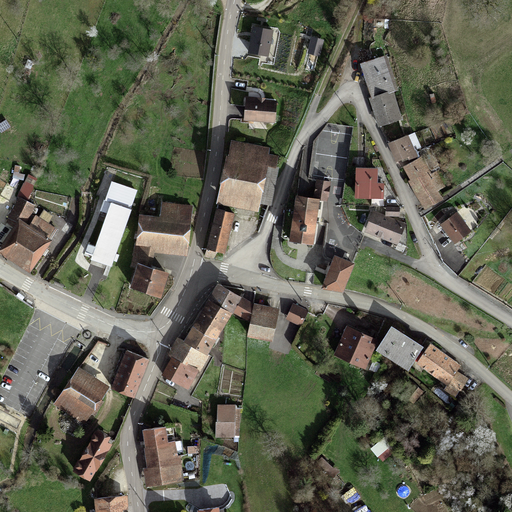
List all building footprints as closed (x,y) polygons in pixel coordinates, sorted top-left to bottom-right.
[(272,30),(254,26),(249,52),(267,55),(272,30)] [(318,53),(321,40),(313,38),(309,51),(318,53)] [(383,58),(393,89),(397,88),(387,57),(383,58)] [(369,85),(372,96),(391,90),(393,89),(383,58),(361,65),(362,67),(363,66),(369,85)] [(399,118),(391,90),(372,96),(370,97),(369,97),(379,125),(399,118)] [(264,98),(264,100),(246,99),(244,119),(274,121),(276,99),(264,98)] [(0,123),(0,132),(1,133),(10,127),(5,120),(0,123)] [(400,138),(389,142),(396,160),(401,158),(402,160),(406,159),(406,160),(416,155),(414,149),(420,147),(414,132),(408,135),(400,138)] [(349,156),(357,157),(358,141),(350,140),(349,156)] [(231,141),(227,156),(236,159),(240,144),(231,141)] [(227,156),(220,194),(258,201),(267,155),(268,150),(254,146),(240,144),(236,159),(227,156)] [(267,155),(258,201),(269,204),(274,176),(276,156),(267,155)] [(429,174),(420,157),(403,166),(411,179),(418,192),(427,188),(431,193),(435,191),(436,192),(423,199),(424,202),(427,207),(442,199),(440,197),(436,191),(436,190),(443,187),(435,171),(429,174)] [(357,168),(356,195),(382,196),(383,185),(380,184),(380,178),(376,178),(376,169),(357,168)] [(29,175),(18,198),(25,201),(36,179),(29,175)] [(314,199),(296,196),(290,240),(312,243),(318,199),(326,200),(329,181),(317,179),(314,199)] [(119,254),(115,252),(136,190),(111,181),(101,210),(108,213),(96,247),(87,244),(85,250),(94,253),(90,264),(109,270),(113,260),(116,261),(119,254)] [(15,225),(0,246),(0,251),(29,270),(41,253),(44,255),(48,250),(44,247),(50,240),(49,239),(56,230),(32,214),(26,224),(24,223),(33,205),(25,201),(18,198),(7,221),(15,225)] [(131,285),(160,294),(166,273),(146,266),(151,243),(187,247),(190,222),(192,206),(161,204),(159,219),(141,217),(137,242),(133,264),(137,266),(135,271),(131,285)] [(386,206),(385,214),(399,215),(399,207),(386,206)] [(207,247),(204,255),(212,256),(217,250),(224,252),(233,213),(217,208),(207,247)] [(456,212),(441,224),(455,242),(470,230),(456,212)] [(397,242),(406,246),(407,238),(407,224),(404,225),(373,213),(366,229),(397,242)] [(335,256),(323,286),(342,289),(352,264),(335,256)] [(219,284),(203,311),(224,324),(232,309),(239,296),(219,284)] [(276,313),(253,309),(253,305),(241,298),(234,310),(250,319),(249,324),(247,333),(249,334),(271,338),(276,313)] [(307,312),(295,305),(288,317),(300,324),(307,312)] [(224,324),(203,311),(185,341),(206,353),(224,324)] [(399,361),(408,366),(413,359),(417,361),(423,352),(419,349),(422,346),(391,326),(378,347),(395,358),(393,361),(397,364),(399,361)] [(350,339),(354,329),(348,327),(343,336),(350,339)] [(376,339),(354,329),(350,339),(343,336),(335,354),(364,366),(376,339)] [(180,338),(175,346),(180,349),(185,341),(180,338)] [(187,387),(206,353),(185,341),(180,349),(175,346),(170,356),(171,356),(162,373),(187,387)] [(423,352),(417,361),(450,384),(458,390),(459,390),(467,378),(456,370),(459,366),(429,343),(423,352)] [(133,396),(148,358),(127,350),(112,387),(133,396)] [(370,368),(377,371),(380,364),(373,361),(370,368)] [(74,373),(54,403),(84,423),(91,413),(100,400),(104,393),(74,373)] [(413,382),(404,394),(413,402),(423,391),(413,382)] [(448,388),(454,394),(458,390),(450,384),(448,388)] [(100,400),(91,413),(93,415),(102,401),(100,400)] [(236,404),(217,404),(216,437),(235,438),(236,404)] [(0,421),(17,426),(19,417),(0,411),(0,421)] [(152,485),(179,480),(177,463),(178,463),(175,440),(167,441),(164,426),(143,429),(152,485)] [(97,430),(74,468),(88,476),(93,467),(94,467),(107,448),(103,444),(105,440),(108,436),(97,430)] [(391,452),(385,445),(389,442),(382,435),(370,445),(382,459),(391,452)] [(317,462),(328,473),(333,467),(322,457),(317,462)] [(186,471),(194,470),(192,460),(184,461),(186,471)] [(396,491),(404,498),(411,489),(403,483),(396,491)] [(442,493),(428,501),(433,509),(446,501),(442,493)] [(96,497),(97,511),(121,511),(119,495),(96,497)]
